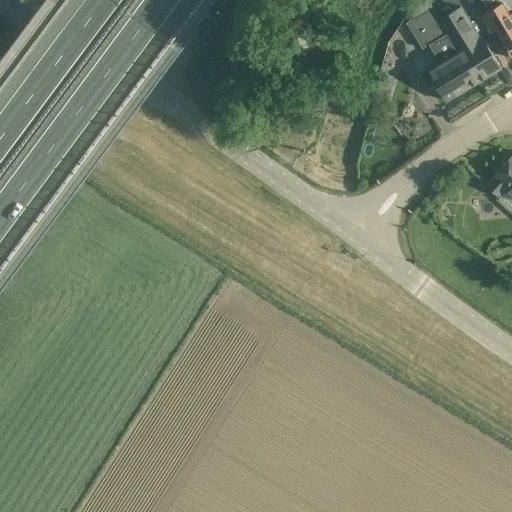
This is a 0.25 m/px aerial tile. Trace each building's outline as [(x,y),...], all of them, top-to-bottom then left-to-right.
[(436,22),(440,20),(428,0),(413,0),(407,7),(414,17),(406,22),(423,50),(445,36),(436,22)] [(511,18),(502,3),(480,16),(490,34),(497,29),(501,37),(511,55),(511,18)] [(462,6),(440,20),(436,22),(445,36),(454,51),(474,84),(502,68),(483,36),(481,37),(462,6)] [(454,51),(437,61),(442,71),(432,77),(447,102),(458,96),(457,95),(474,84),(454,51)] [(387,103),(394,78),(381,74),(374,99),(387,103)] [(511,156),(493,177),(493,178),(487,185),(499,196),(504,190),(511,197),(511,156)]
